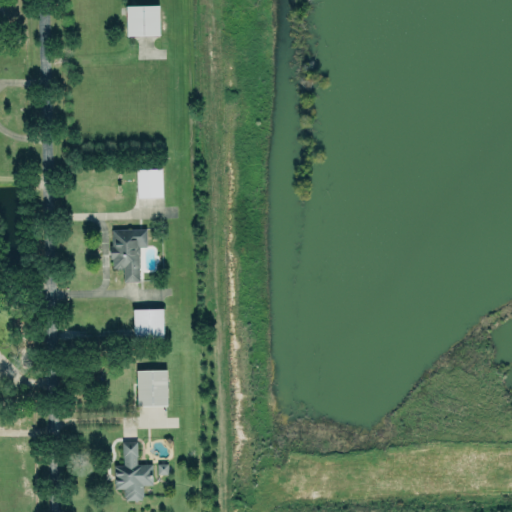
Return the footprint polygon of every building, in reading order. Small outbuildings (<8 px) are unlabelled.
[(158,4),(125,5),(125,35),(159,34),(158,4)] [(161,167),(135,168),(136,197),(162,196),(161,167)] [(110,229),(111,268),(122,268),(123,281),(139,280),(138,246),(146,246),(145,228),(110,229)] [(132,308),(132,338),(162,337),(162,308),(132,308)] [(166,404),(166,369),(135,369),(136,405),(166,404)] [(142,499),(142,484),(151,484),(152,463),(136,462),(136,441),(122,440),(121,464),(113,464),(113,487),(123,487),(123,499),(142,499)] [(156,473),(167,473),(167,462),(156,463),(156,473)]
